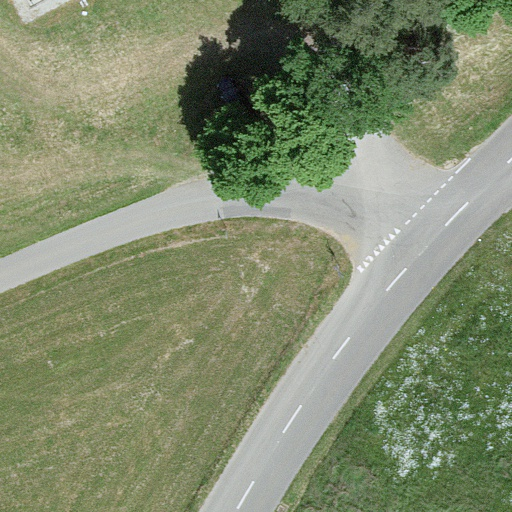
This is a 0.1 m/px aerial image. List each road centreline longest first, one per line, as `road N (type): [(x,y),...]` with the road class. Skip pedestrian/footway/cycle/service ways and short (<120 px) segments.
road 1 (residential): [(444,226),(252,199),(141,219),(0,275)]
road 2 (unclassified): [(444,226),(361,320),(234,511)]
road 3 (track): [(358,208),(356,122),(317,0)]
